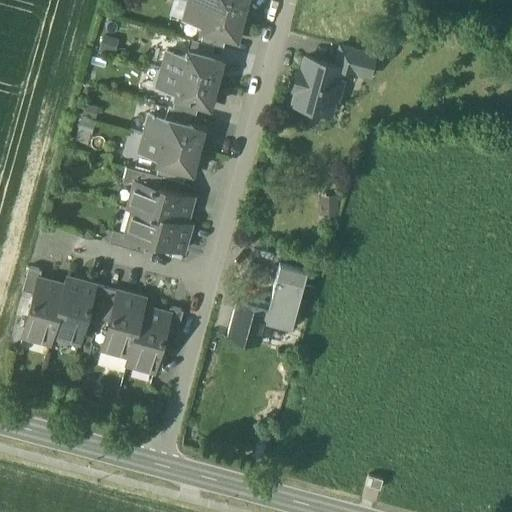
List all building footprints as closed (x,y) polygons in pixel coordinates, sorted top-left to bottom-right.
[(242,15),(188,0),(183,18),(205,24),(204,29),(226,36),(236,38),(242,15)] [(188,0),(242,15),(245,0),(188,0)] [(226,36),(204,29),(200,41),(223,47),(226,36)] [(374,54),(340,44),(335,64),(342,65),(341,68),(369,75),(374,54)] [(188,50),(186,56),(166,50),(161,68),(215,82),(222,59),(188,50)] [(335,64),(305,56),(302,69),(298,68),(293,87),(297,88),(293,101),(329,111),(333,97),(337,98),(342,81),(338,80),(341,68),(342,65),(335,64)] [(215,82),(161,68),(156,85),(177,91),(175,96),(198,103),(209,106),(215,82)] [(198,103),(175,96),(172,108),(191,113),(195,114),(198,103)] [(172,108),(168,107),(165,118),(188,125),(191,113),(172,108)] [(165,118),(149,114),(143,133),(198,148),(203,129),(188,125),(165,118)] [(198,148),(143,133),(139,151),(161,157),(159,162),(186,170),(191,171),(198,148)] [(186,170),(159,162),(156,174),(161,175),(183,181),(186,170)] [(156,174),(126,166),(123,179),(134,182),(135,181),(158,187),(161,175),(156,174)] [(158,187),(135,181),(134,182),(128,207),(132,209),(132,208),(186,222),(193,197),(158,187)] [(186,222),(132,208),(132,209),(126,233),(125,234),(147,240),(183,250),(190,224),(186,222)] [(147,240),(125,234),(126,233),(113,229),(109,242),(144,251),(147,240)] [(264,264),(250,261),(245,280),(259,284),(264,264)] [(280,264),(269,304),(254,300),(253,304),(237,300),(228,333),(259,341),(264,322),(289,329),(305,271),(280,264)] [(29,266),(22,289),(34,292),(38,277),(39,277),(41,269),(29,266)] [(94,284),(67,276),(65,284),(51,334),(52,334),(78,341),(85,318),(94,284)] [(39,277),(38,277),(34,292),(22,334),(50,342),(52,334),(51,334),(65,284),(39,277)] [(106,287),(94,284),(85,318),(97,322),(98,318),(97,318),(106,287)] [(117,290),(106,287),(97,318),(98,318),(109,321),(117,290)] [(144,297),(117,290),(109,321),(102,348),(128,355),(129,355),(142,305),(144,297)] [(168,312),(142,305),(129,355),(128,355),(126,363),(154,370),(165,328),(169,312),(168,312)] [(183,310),(170,306),(168,312),(169,312),(165,328),(177,331),(183,310)] [(383,479),(368,474),(365,484),(380,488),(383,479)]
